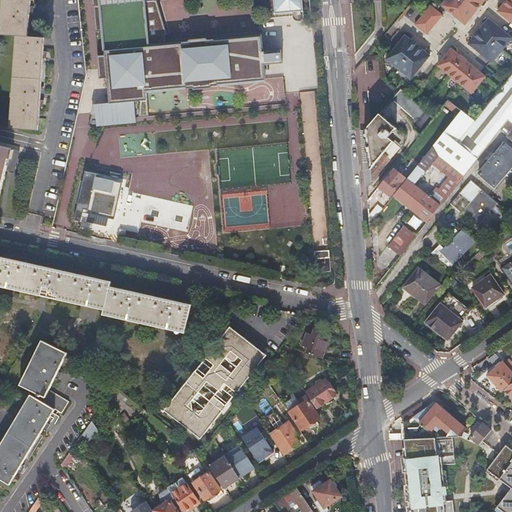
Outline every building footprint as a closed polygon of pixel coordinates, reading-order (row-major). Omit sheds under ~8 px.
[(9,129),(38,131),(44,39),(27,37),(29,0),(1,0),(0,22),(0,35),(15,37),(9,129)] [(91,0),(96,35),(102,34),(105,59),(97,60),(99,83),(108,82),(111,107),(95,109),(91,127),(90,130),(137,126),(137,124),(137,122),(150,120),(148,95),(187,91),(188,92),(193,92),(195,93),(212,91),(214,90),(220,89),(220,88),(267,84),(266,74),(268,74),(268,69),(282,67),(281,54),(267,55),(266,50),(263,50),(263,40),(215,44),(215,43),(209,43),(208,42),(190,44),(189,45),(183,46),(183,47),(165,49),(164,39),(166,38),(158,3),(154,4),(153,0),(91,0)] [(274,0),(276,12),(292,11),(293,16),(293,18),(295,20),(298,21),(300,20),(302,19),(304,17),(304,15),(302,0),(274,0)] [(460,20),(465,24),(475,12),(460,0),(446,0),(442,6),(447,10),(460,20)] [(460,0),(475,12),(484,0),(460,0)] [(511,2),(509,0),(507,0),(498,11),(511,22),(511,2)] [(426,13),(438,22),(443,16),(431,6),(426,13)] [(421,19),(432,28),(438,22),(426,13),(421,19)] [(404,32),(412,23),(402,14),(394,23),(404,32)] [(416,25),(427,34),(432,28),(421,19),(416,25)] [(501,29),(488,19),(478,31),(501,50),(511,38),(501,29)] [(501,50),(478,31),(468,44),(480,54),(491,62),(501,50)] [(387,60),(398,69),(417,46),(406,36),(387,60)] [(398,69),(410,79),(420,67),(429,55),(417,46),(398,69)] [(438,66),(449,75),(463,58),(451,49),(437,66),(438,66)] [(449,75),(460,84),(474,67),(463,58),(449,75)] [(460,84),(471,93),(485,77),(480,72),(474,67),(460,84)] [(478,158),(501,129),(509,119),(511,121),(511,76),(507,82),(505,85),(475,122),(461,111),(457,115),(444,132),(478,158)] [(413,128),(421,135),(434,118),(401,90),(392,100),(413,117),(413,128)] [(364,161),(366,188),(404,144),(404,136),(380,114),(366,130),(367,144),(366,145),(366,152),(366,153),(368,153),(369,161),(364,161)] [(501,129),(511,137),(511,121),(509,119),(501,129)] [(444,132),(424,158),(432,165),(449,177),(457,183),(478,158),(444,132)] [(479,173),(495,187),(511,166),(511,149),(505,143),(479,173)] [(0,199),(7,170),(15,172),(20,152),(0,146),(0,199)] [(194,175),(196,161),(159,155),(156,170),(179,173),(177,184),(192,186),(194,175)] [(394,195),(427,221),(440,205),(414,185),(424,172),(425,173),(432,165),(424,158),(394,195)] [(390,174),(381,184),(393,193),(408,175),(396,165),(390,174)] [(97,173),(85,170),(77,207),(88,209),(88,212),(115,219),(123,182),(96,175),(97,173)] [(439,202),(441,204),(457,183),(449,177),(439,191),(444,195),(439,202)] [(462,190),(469,182),(463,178),(457,186),(462,190)] [(472,180),(452,203),(478,225),(498,203),(472,180)] [(160,226),(194,231),(198,207),(164,201),(160,226)] [(300,203),(285,205),(286,218),(302,216),(300,203)] [(369,216),(370,225),(382,209),(378,205),(369,216)] [(217,214),(216,225),(241,228),(243,217),(217,214)] [(388,245),(400,255),(417,234),(405,225),(388,245)] [(290,229),(290,239),(295,239),(296,258),(305,258),(303,228),(290,229)] [(126,230),(120,229),(117,241),(123,243),(126,230)] [(431,252),(450,267),(475,243),(462,229),(442,249),(439,245),(431,252)] [(315,250),(315,258),(330,257),(330,249),(315,250)] [(110,313),(185,330),(191,305),(116,288),(117,283),(0,256),(0,282),(111,308),(110,313)] [(511,260),(502,267),(511,281),(511,260)] [(404,286),(425,303),(439,285),(419,268),(404,286)] [(473,287),(486,306),(504,294),(491,275),(473,287)] [(425,320),(447,338),(470,310),(448,292),(425,320)] [(465,317),(463,327),(476,329),(478,319),(465,317)] [(266,356),(230,327),(206,358),(215,365),(205,378),(196,371),(169,405),(178,412),(174,417),(193,432),(197,427),(205,434),(227,406),(215,397),(225,384),(237,393),(266,356)] [(305,352),(321,358),(329,335),(313,329),(311,335),(305,333),(301,345),(307,346),(305,352)] [(0,446),(0,477),(9,483),(54,409),(61,414),(69,401),(49,390),(65,353),(42,341),(20,385),(37,393),(35,398),(31,396),(0,446)] [(292,348),(286,346),(281,353),(285,359),(292,348)] [(494,385),(501,393),(505,389),(511,382),(511,374),(502,363),(487,376),(494,385)] [(307,392),(318,408),(337,395),(326,379),(321,382),(319,380),(315,383),(317,385),(307,392)] [(110,402),(128,419),(138,409),(120,392),(110,402)] [(290,412),(302,430),(321,418),(306,396),(298,401),(301,405),(290,412)] [(111,403),(107,398),(102,406),(107,409),(111,403)] [(265,399),(258,404),(266,415),(273,410),(265,399)] [(406,422),(406,438),(452,438),(459,438),(460,438),(467,429),(446,412),(437,404),(431,411),(421,403),(401,416),(406,422)] [(178,412),(169,405),(165,411),(174,417),(178,412)] [(271,436),(284,454),(300,444),(295,436),(298,434),(290,423),(285,426),(281,420),(273,425),(277,431),(271,436)] [(99,431),(92,421),(81,437),(88,442),(99,431)] [(479,445),(492,430),(483,422),(470,438),(479,445)] [(205,434),(197,427),(193,432),(201,439),(205,434)] [(243,438),(257,459),(262,455),(265,459),(274,452),(258,427),(243,438)] [(454,511),(452,500),(443,502),(443,494),(446,494),(441,465),(455,464),(452,438),(406,438),(404,439),(407,457),(404,458),(409,510),(412,509),(412,511),(454,511)] [(225,456),(226,457),(240,478),(240,479),(256,468),(240,445),(225,456)] [(511,511),(511,452),(506,448),(488,471),(500,482),(502,479),(510,485),(509,487),(511,489),(497,508),(503,511),(511,511)] [(226,457),(211,467),(225,488),(240,478),(226,457)] [(195,483),(206,500),(221,490),(209,473),(195,483)] [(184,478),(168,488),(175,498),(184,511),(185,511),(200,502),(184,478)] [(317,502),(322,509),(342,496),(331,480),(324,485),(321,482),(312,488),(320,500),(317,502)] [(45,488),(29,511),(30,511),(34,511),(48,493),(45,488)] [(175,498),(168,488),(160,494),(164,500),(153,508),(156,511),(178,511),(171,501),(175,498)] [(313,511),(297,488),(290,492),(303,511),(292,511),(283,497),(275,503),(281,511),(313,511)] [(303,511),(290,492),(287,495),(283,497),(292,511),(303,511)] [(131,511),(153,511),(146,501),(131,511)]
